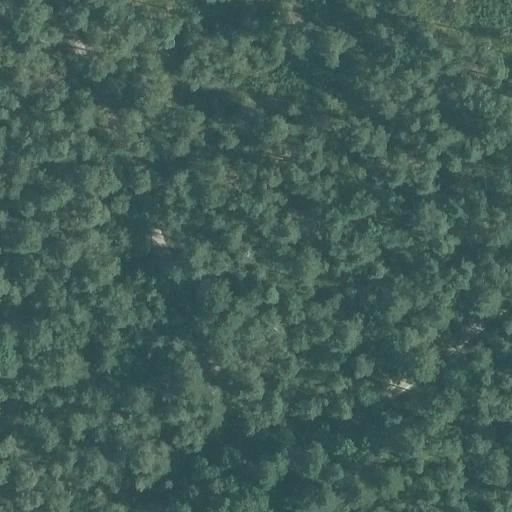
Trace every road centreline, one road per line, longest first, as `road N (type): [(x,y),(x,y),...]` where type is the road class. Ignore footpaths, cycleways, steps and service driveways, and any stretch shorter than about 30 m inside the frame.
road 1 (track): [(58,0),(215,370),(262,503)]
road 2 (track): [(511,300),(262,503)]
